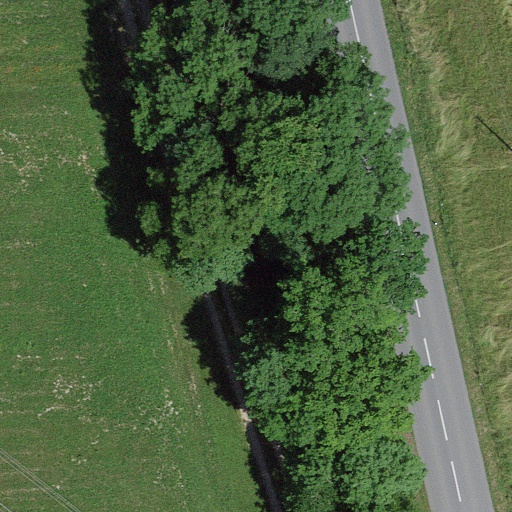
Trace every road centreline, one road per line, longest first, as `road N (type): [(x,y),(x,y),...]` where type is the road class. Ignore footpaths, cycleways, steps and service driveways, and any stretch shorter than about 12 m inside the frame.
road 1 (track): [(110,0),(259,511)]
road 2 (secondary): [(349,0),(462,511)]
